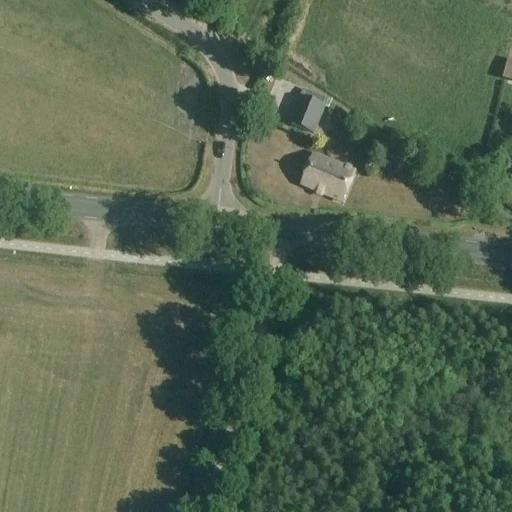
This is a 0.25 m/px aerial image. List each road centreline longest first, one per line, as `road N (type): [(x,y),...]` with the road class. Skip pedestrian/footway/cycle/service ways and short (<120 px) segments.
road 1 (secondary): [(511,257),(214,221)]
road 2 (unclassified): [(214,221),(223,78),(201,39),(140,0)]
road 3 (track): [(273,273),(206,511)]
road 4 (secondary): [(0,197),(214,221)]
